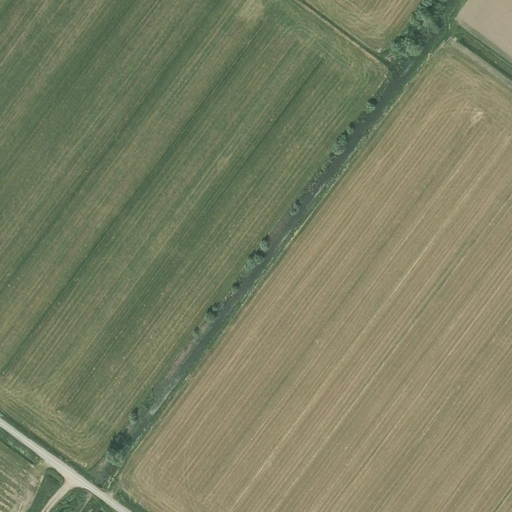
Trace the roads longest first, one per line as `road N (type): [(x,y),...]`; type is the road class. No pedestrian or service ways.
road 1 (track): [(511,85),(444,35),(113,477),(106,499)]
road 2 (unclassified): [(124,511),(0,422)]
